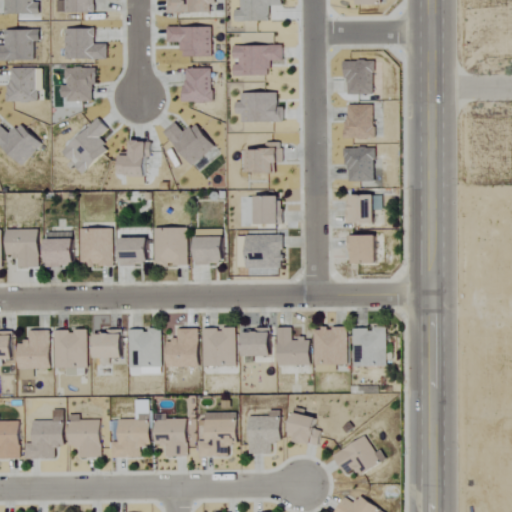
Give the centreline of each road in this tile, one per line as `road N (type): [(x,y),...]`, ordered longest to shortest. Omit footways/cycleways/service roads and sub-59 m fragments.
road 1 (tertiary): [(425,511),(427,0)]
road 2 (residential): [(0,300),(426,296)]
road 3 (residential): [(303,487),(0,490)]
road 4 (residential): [(315,297),(313,0)]
